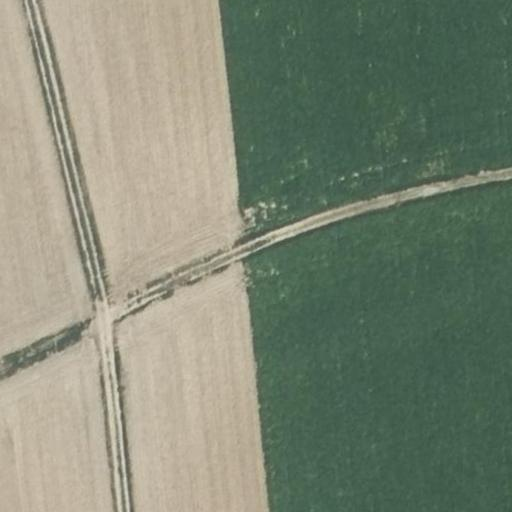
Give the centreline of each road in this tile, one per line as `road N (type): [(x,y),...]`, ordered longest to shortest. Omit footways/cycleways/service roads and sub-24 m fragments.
road 1 (track): [(511,181),(391,198),(191,289),(0,362)]
road 2 (track): [(29,0),(101,322)]
road 3 (track): [(123,511),(101,322)]
